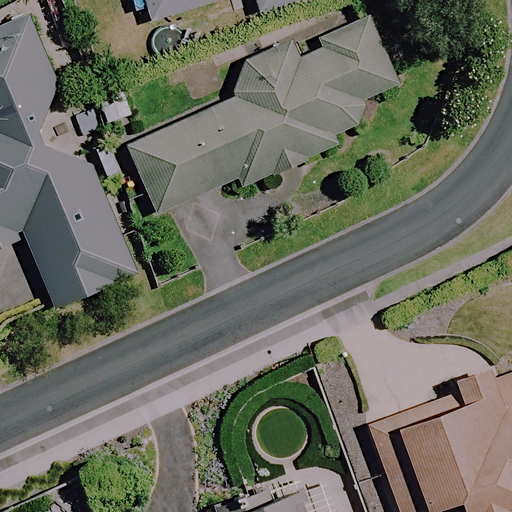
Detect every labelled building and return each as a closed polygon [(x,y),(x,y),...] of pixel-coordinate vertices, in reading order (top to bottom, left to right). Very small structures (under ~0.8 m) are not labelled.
[(135,0),(143,23),(218,0),(247,0),(252,14),(296,0),(135,0)] [(360,121),(364,101),(399,87),(369,17),(320,37),(324,47),(299,57),(292,40),(245,59),(234,94),(125,141),(156,210),(238,174),(242,185),(337,143),(332,133),(360,121)] [(0,253),(20,246),(44,309),(128,278),(50,68),(43,71),(23,18),(0,26),(0,253)] [(450,393),(361,421),(388,511),(421,511),(452,503),(454,511),(511,511),(511,362),(447,382),(450,393)] [(308,511),(301,487),(220,511),(308,511)]
